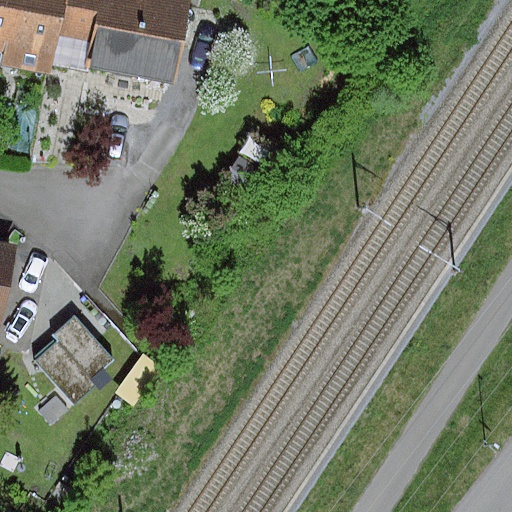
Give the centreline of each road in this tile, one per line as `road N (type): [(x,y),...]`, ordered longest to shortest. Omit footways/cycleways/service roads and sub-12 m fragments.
road 1 (track): [(511,299),(374,511)]
road 2 (residential): [(0,185),(134,212)]
